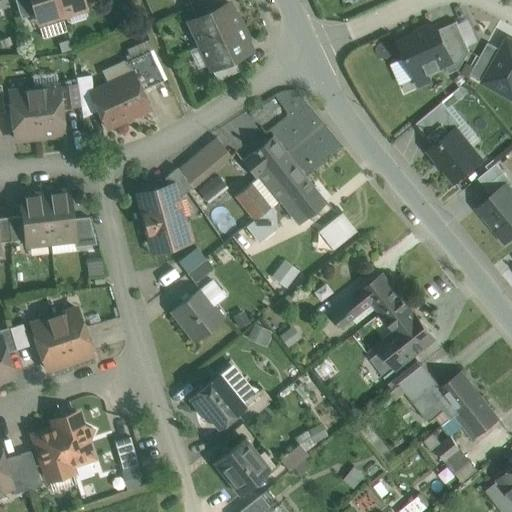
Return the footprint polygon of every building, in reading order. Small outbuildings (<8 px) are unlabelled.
[(30,0),(14,0),(21,18),(35,14),(30,0)] [(61,14),(56,0),(30,0),(35,14),(37,22),(61,14)] [(56,0),(61,14),(65,13),(67,21),(71,23),(85,19),(87,15),(84,7),(85,6),(83,0),(56,0)] [(218,0),(202,0),(190,6),(196,18),(221,6),(218,0)] [(196,18),(188,21),(200,45),(240,26),(228,3),(221,6),(196,18)] [(456,22),(438,30),(452,62),(444,66),(449,74),(459,69),(470,52),(456,22)] [(240,26),(200,45),(211,69),(236,57),(251,50),(240,26)] [(400,42),(416,78),(444,66),(452,62),(438,30),(436,26),(430,29),(428,26),(413,33),(414,36),(400,42)] [(511,41),(508,39),(501,50),(484,81),(484,82),(504,94),(510,83),(511,84),(511,41)] [(148,40),(127,50),(131,59),(132,59),(149,51),(153,49),(148,40)] [(488,43),(470,74),(484,81),(501,50),(488,43)] [(149,51),(132,59),(145,88),(163,80),(149,51)] [(236,57),(211,69),(216,81),(242,69),(236,57)] [(133,75),(110,86),(109,83),(90,92),(107,128),(149,108),(133,75)] [(311,166),(339,144),(292,82),(270,99),(283,116),(275,122),(287,139),(289,137),(311,166)] [(57,86),(33,89),(39,136),(63,134),(57,86)] [(33,89),(9,92),(15,139),(39,136),(33,89)] [(415,125),(434,148),(456,129),(457,130),(462,125),(442,102),(415,125)] [(429,152),(455,182),(482,160),(457,130),(456,129),(434,148),(429,152)] [(306,179),(273,136),(242,160),(256,177),(257,176),(259,178),(277,201),(280,200),(306,179)] [(216,137),(178,169),(192,186),(230,155),(216,137)] [(511,181),(496,164),(478,179),(492,196),(507,184),(511,181)] [(176,167),(164,178),(172,188),(172,187),(176,200),(192,186),(178,169),(176,167)] [(194,186),(208,201),(225,186),(211,171),(194,186)] [(277,201),(259,178),(251,183),(270,207),(271,206),(277,201)] [(325,202),(306,179),(280,200),(290,213),(292,212),(300,222),(325,202)] [(270,207),(251,183),(236,196),(254,219),(255,219),(270,207)] [(511,190),(507,184),(492,196),(477,209),(505,243),(511,236),(511,190)] [(172,188),(159,191),(154,188),(149,198),(139,201),(152,247),(179,239),(184,230),(176,200),(172,187),(172,188)] [(69,191),(45,194),(50,242),(73,239),(75,239),(72,219),(69,191)] [(45,194),(20,197),(25,240),(26,245),(50,242),(45,194)] [(270,207),(255,219),(266,232),(282,220),(271,206),(270,207)] [(344,212),(318,226),(330,248),(356,233),(344,212)] [(22,216),(7,218),(10,242),(25,240),(22,216)] [(89,217),(72,219),(75,239),(73,239),(75,247),(96,245),(89,217)] [(7,218),(0,218),(0,242),(10,242),(7,218)] [(205,258),(186,273),(194,283),(213,269),(205,258)] [(284,258),(270,275),(285,287),(299,270),(284,258)] [(401,297),(382,274),(361,291),(361,290),(329,315),(341,329),(372,304),(380,314),(401,297)] [(199,289),(171,311),(195,341),(223,319),(199,289)] [(435,339),(401,297),(380,314),(398,338),(381,351),(382,352),(371,360),(385,377),(395,369),(396,370),(413,356),(435,339)] [(77,309),(54,317),(69,362),(92,354),(77,309)] [(54,317),(31,324),(47,370),(69,362),(54,317)] [(264,344),(271,330),(253,322),(246,336),(264,344)] [(21,325),(10,328),(12,336),(23,332),(21,325)] [(288,345),(301,335),(293,325),(280,335),(288,345)] [(9,327),(0,329),(0,336),(6,353),(16,350),(12,336),(10,328),(9,327)] [(0,380),(13,376),(6,353),(0,336),(0,380)] [(413,356),(396,370),(395,369),(385,377),(393,388),(398,384),(421,366),(413,356)] [(437,384),(422,365),(421,366),(398,384),(413,404),(437,384)] [(480,396),(461,373),(441,389),(437,384),(413,404),(429,423),(443,412),(450,420),(459,413),(480,396)] [(241,405),(218,376),(195,394),(206,407),(205,408),(204,415),(207,419),(213,420),(219,428),(236,414),(244,408),(241,405)] [(262,388),(241,405),(244,408),(236,414),(244,423),(272,401),(262,388)] [(499,420),(480,396),(459,413),(469,426),(478,437),(499,420)] [(81,426),(76,412),(53,420),(56,428),(71,473),(73,477),(92,470),(89,458),(92,457),(87,442),(92,432),(81,426)] [(305,447),(327,435),(320,423),(298,435),(305,447)] [(478,437),(469,426),(465,429),(474,440),(478,437)] [(56,428),(34,435),(49,480),(71,473),(56,428)] [(373,432),(367,438),(386,458),(392,453),(373,432)] [(130,437),(115,442),(122,468),(138,464),(130,437)] [(451,437),(436,449),(446,463),(462,450),(451,437)] [(243,439),(214,462),(240,494),(269,471),(243,439)] [(299,445),(280,460),(289,471),(308,456),(299,445)] [(3,460),(0,450),(0,492),(1,491),(11,487),(12,487),(3,460)] [(42,485),(30,451),(18,455),(30,489),(42,485)] [(18,455),(3,460),(12,487),(11,487),(14,495),(30,489),(18,455)] [(343,479),(353,487),(364,473),(354,465),(343,479)] [(511,466),(509,467),(503,472),(502,478),(499,480),(511,497),(511,466)] [(418,494),(396,511),(418,511),(427,506),(418,494)] [(260,495),(237,511),(261,511),(269,506),(260,495)]
